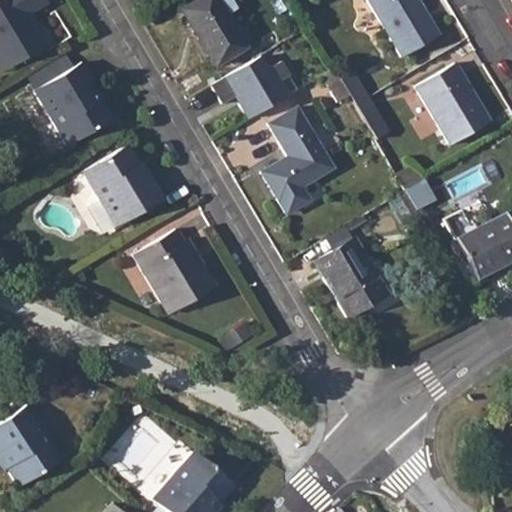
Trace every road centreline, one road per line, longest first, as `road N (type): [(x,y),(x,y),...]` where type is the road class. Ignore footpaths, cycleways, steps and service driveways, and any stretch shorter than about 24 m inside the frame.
road 1 (residential): [(362,431),(101,0)]
road 2 (residential): [(362,431),(511,331)]
